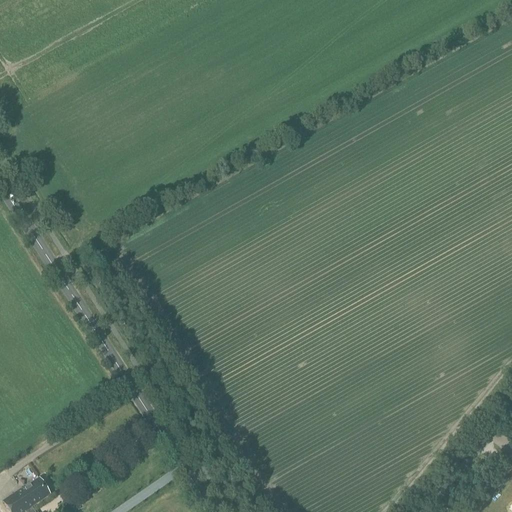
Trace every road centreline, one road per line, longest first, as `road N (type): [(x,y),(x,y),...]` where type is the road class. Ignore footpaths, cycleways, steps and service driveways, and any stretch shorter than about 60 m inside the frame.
road 1 (secondary): [(213,511),(0,183)]
road 2 (unclassified): [(423,511),(511,407)]
